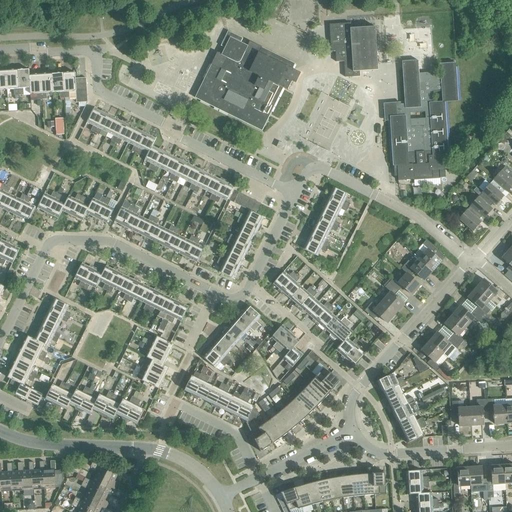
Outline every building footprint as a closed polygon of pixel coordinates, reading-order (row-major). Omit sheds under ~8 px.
[(378,70),(376,48),(375,27),(350,28),(350,23),(329,25),(331,52),(335,52),(336,62),(344,62),(345,78),(360,77),(359,71),(378,70)] [(294,64),(280,57),(261,48),(261,47),(249,41),(247,46),(240,43),(242,38),(228,31),(220,46),(224,48),(221,55),(217,52),(211,65),(195,98),(262,131),(283,88),(287,90),(291,81),(295,83),(300,73),(292,69),(294,64)] [(401,105),(383,106),(384,117),(390,117),(390,128),(393,166),(397,166),(398,180),(432,178),(432,170),(439,170),(439,178),(444,177),(443,170),(444,170),(443,155),(448,155),(444,102),(458,101),(455,63),(440,64),(440,76),(419,77),(418,60),(402,61),(402,64),(405,105),(401,105)] [(17,70),(6,71),(7,90),(14,89),(14,95),(19,95),(17,70)] [(29,70),(17,70),(19,95),(23,95),(23,89),(29,88),(30,88),(29,76),(29,70)] [(63,73),(52,74),(53,93),(60,92),(60,98),(64,98),(63,73)] [(75,73),(63,73),(64,98),(69,98),(69,92),(76,91),(75,85),(75,79),(75,73)] [(52,74),(40,75),(42,100),(46,99),(46,93),(53,93),(52,74)] [(40,75),(29,76),(30,88),(29,88),(30,94),(37,94),(37,100),(42,100),(40,75)] [(91,131),(95,133),(105,112),(102,110),(101,112),(93,109),(88,119),(87,122),(93,125),(91,131)] [(101,129),(108,132),(114,119),(107,116),(108,113),(105,112),(95,133),(99,135),(101,129)] [(63,118),(55,119),(56,135),(64,134),(63,118)] [(111,141),(115,143),(126,122),(122,120),(121,122),(114,119),(108,132),(114,135),(111,141)] [(122,139),(128,142),(135,129),(128,126),(129,123),(126,122),(115,143),(119,145),(122,139)] [(131,151),(135,153),(146,132),(143,130),(142,133),(135,129),(128,142),(134,145),(131,151)] [(142,149),(148,152),(148,153),(151,147),(152,147),(155,139),(148,136),(149,133),(146,132),(135,153),(140,155),(142,149)] [(276,147),(282,150),(285,145),(278,142),(276,147)] [(148,169),(152,171),(163,149),(159,148),(158,150),(152,147),(151,147),(148,153),(148,152),(144,160),(151,163),(148,169)] [(159,167),(165,170),(172,157),(165,153),(166,151),(163,149),(152,171),(156,173),(159,167)] [(169,179),(173,181),(183,160),(180,158),(179,160),(172,157),(165,170),(171,173),(169,179)] [(180,177),(186,180),(192,167),(185,164),(187,161),(183,160),(173,181),(177,183),(180,177)] [(493,180),(505,190),(507,192),(511,186),(511,172),(505,166),(493,180)] [(189,189),(193,191),(204,170),(200,168),(199,170),(192,167),(186,180),(192,183),(189,189)] [(200,187),(206,190),(213,177),(206,174),(207,171),(204,170),(193,191),(197,193),(200,187)] [(472,171),(465,179),(470,183),(474,178),(474,177),(476,174),(472,171)] [(210,199),(214,201),(224,180),(221,178),(220,180),(213,177),(206,190),(212,193),(210,199)] [(224,180),(214,201),(218,203),(220,197),(227,201),(233,187),(226,184),(227,181),(224,180)] [(493,180),(482,193),(493,203),(496,205),(504,196),(501,194),(505,190),(493,180)] [(117,189),(122,192),(126,184),(121,182),(117,189)] [(0,207),(7,210),(13,197),(7,194),(10,189),(6,187),(0,198),(0,207)] [(328,194),(326,197),(348,207),(350,203),(344,201),(347,194),(334,188),(330,195),(328,194)] [(43,213),(47,215),(57,194),(53,192),(50,197),(44,194),(37,207),(45,211),(43,213)] [(234,203),(240,206),(245,196),(239,193),(234,203)] [(470,206),(482,216),(484,218),(492,209),(490,207),(493,203),(482,193),(470,206)] [(58,218),(62,210),(65,204),(64,204),(59,201),(61,196),(57,194),(47,215),(50,217),(51,214),(58,218)] [(68,216),(71,218),(81,196),(77,194),(75,200),(68,197),(64,204),(65,204),(62,210),(69,214),(68,216)] [(13,216),(16,218),(26,197),(22,195),(20,200),(13,197),(7,210),(14,214),(13,216)] [(83,220),(86,213),(89,207),(83,204),(85,198),(81,196),(71,218),(74,219),(75,217),(83,220)] [(240,206),(245,208),(250,199),(245,196),(240,206)] [(26,197),(16,218),(19,219),(20,217),(27,221),(34,207),(28,204),(30,199),(26,197)] [(92,218),(95,220),(106,199),(101,197),(99,202),(92,199),(89,207),(86,213),(93,216),(92,218)] [(327,201),(324,208),(337,215),(340,209),(346,211),(348,207),(326,197),(325,200),(327,201)] [(106,199),(95,220),(98,222),(100,219),(107,223),(113,210),(107,207),(110,201),(106,199)] [(245,208),(250,211),(250,210),(251,211),(255,201),(250,199),(245,208)] [(255,201),(251,211),(256,214),(261,204),(255,201)] [(120,227),(124,229),(134,207),(130,205),(127,211),(121,208),(114,221),(122,225),(120,227)] [(482,216),(470,206),(459,219),(473,231),(481,222),(478,220),(482,216)] [(128,228),(135,231),(142,218),(136,215),(138,209),(134,207),(124,229),(127,230),(128,228)] [(318,214),(316,217),(337,228),(339,224),(334,221),(337,215),(324,208),(320,215),(318,214)] [(153,209),(150,215),(151,216),(155,218),(158,212),(153,209)] [(241,214),(239,218),(260,229),(262,225),(260,224),(263,217),(256,214),(251,211),(250,210),(250,211),(247,217),(241,214)] [(141,237),(144,239),(155,218),(151,216),(148,221),(142,218),(135,231),(142,235),(141,237)] [(317,222),(314,229),(327,235),(330,229),(335,232),(337,228),(316,217),(315,221),(317,222)] [(149,238),(156,242),(162,228),(156,225),(159,220),(155,218),(144,239),(148,240),(149,238)] [(243,225),(240,231),(253,238),(256,231),(259,232),(260,229),(239,218),(237,222),(243,225)] [(161,247),(165,249),(175,228),(171,226),(168,231),(162,228),(156,242),(163,245),(161,247)] [(169,248),(176,252),(183,238),(177,235),(179,230),(175,228),(165,249),(168,251),(169,248)] [(308,234),(306,238),(327,248),(329,244),(324,242),(327,235),(314,229),(310,236),(308,234)] [(231,235),(229,239),(250,249),(252,246),(250,245),(253,238),(240,231),(237,237),(231,235)] [(182,257),(185,259),(196,238),(192,236),(189,241),(183,238),(176,252),(183,255),(182,257)] [(196,238),(185,259),(188,261),(190,258),(197,262),(197,261),(201,263),(204,257),(200,255),(203,249),(197,245),(200,240),(196,238)] [(327,248),(306,238),(305,241),(307,242),(303,249),(317,256),(320,250),(325,252),(327,248)] [(233,246),(230,252),(243,258),(246,251),(249,253),(250,249),(229,239),(227,243),(233,246)] [(0,261),(10,242),(6,240),(5,243),(0,240),(0,261)] [(414,255),(419,259),(432,271),(441,261),(431,253),(435,249),(426,241),(414,255)] [(10,242),(0,261),(0,263),(3,265),(6,260),(12,263),(14,259),(19,250),(12,246),(13,244),(10,242)] [(511,250),(510,249),(502,259),(511,267),(508,271),(511,274),(511,250)] [(221,255),(219,259),(240,270),(242,266),(240,265),(243,258),(230,252),(227,258),(221,255)] [(240,270),(219,259),(217,263),(223,266),(220,272),(223,274),(233,279),(236,272),(239,273),(240,270)] [(401,269),(407,273),(411,277),(414,272),(424,281),(432,271),(419,259),(411,269),(405,264),(401,269)] [(78,286),(82,288),(93,267),(90,265),(88,268),(81,264),(75,277),(81,281),(78,286)] [(96,288),(99,280),(102,274),(95,271),(96,269),(93,267),(82,288),(86,290),(89,285),(96,288)] [(103,289),(107,291),(117,270),(114,268),(113,270),(105,267),(103,272),(102,274),(99,280),(105,283),(103,289)] [(113,287),(120,290),(126,277),(119,274),(120,271),(117,270),(107,291),(111,293),(113,287)] [(278,291),(280,293),(296,275),(293,272),(289,277),(283,272),(273,283),(279,289),(278,291)] [(393,278),(389,283),(398,291),(402,287),(411,295),(420,285),(411,277),(407,273),(398,283),(393,278)] [(285,293),(291,298),(300,287),(295,283),(299,278),(296,275),(280,293),(283,295),(285,293)] [(123,299),(127,301),(137,280),(134,278),(133,280),(126,277),(120,290),(126,293),(123,299)] [(484,279),(476,289),(489,300),(497,291),(484,279)] [(134,297),(140,300),(147,287),(140,284),(141,281),(137,280),(127,301),(131,303),(134,297)] [(390,292),(382,302),(395,313),(404,304),(394,295),(398,291),(389,283),(385,287),(390,292)] [(143,309),(147,311),(158,290),(155,288),(153,291),(147,287),(140,300),(146,303),(143,309)] [(295,306),(298,308),(313,290),(310,287),(306,292),(300,287),(291,298),(296,304),(295,306)] [(477,306),(474,310),(483,318),(487,314),(481,309),(489,300),(476,289),(468,298),(477,306)] [(154,307),(160,311),(167,297),(160,294),(161,292),(158,290),(147,311),(152,313),(154,307)] [(302,308),(308,314),(318,302),(312,298),(317,293),(313,290),(298,308),(300,310),(302,308)] [(164,319),(168,321),(178,300),(175,298),(174,301),(167,297),(160,311),(167,314),(164,319)] [(47,308),(68,318),(70,314),(65,312),(68,305),(55,299),(51,306),(49,305),(47,308)] [(178,300),(168,321),(172,323),(175,318),(181,321),(183,317),(188,308),(180,304),(182,302),(178,300)] [(312,321),(315,323),(330,305),(327,302),(323,307),(318,302),(308,314),(314,319),(312,321)] [(395,313),(382,302),(373,311),(368,307),(364,311),(374,319),(377,315),(387,323),(395,313)] [(503,312),(507,316),(511,310),(511,303),(503,312)] [(319,323),(325,329),(335,317),(330,313),(334,308),(330,305),(315,323),(317,325),(319,323)] [(242,310),(239,313),(257,329),(260,325),(255,321),(260,316),(249,306),(243,312),(242,310)] [(460,306),(452,315),(466,327),(474,318),(479,323),(483,318),(474,310),(470,314),(460,306)] [(44,319),(58,326),(61,320),(66,323),(68,318),(47,308),(45,311),(48,312),(44,319)] [(239,318),(234,323),(245,333),(249,328),(254,332),(257,329),(239,313),(237,316),(239,318)] [(454,333),(450,337),(460,345),(463,341),(458,336),(466,327),(452,315),(444,324),(454,333)] [(329,336),(332,338),(347,320),(344,317),(340,322),(335,317),(325,329),(331,334),(329,336)] [(37,328),(58,339),(60,335),(55,332),(58,326),(44,319),(41,326),(39,325),(37,328)] [(336,339),(342,343),(346,339),(352,333),(347,328),(351,323),(347,320),(332,338),(335,340),(336,339)] [(226,327),(224,330),(242,346),(245,342),(240,338),(245,333),(234,323),(228,329),(226,327)] [(273,346),(276,349),(292,332),(289,329),(287,331),(281,326),(271,337),(277,342),(273,346)] [(374,326),(370,331),(375,335),(379,330),(374,326)] [(44,345),(47,347),(51,340),(56,343),(58,339),(37,328),(35,332),(38,333),(34,340),(44,345)] [(224,335),(218,340),(230,350),(234,345),(239,349),(242,346),(224,330),(222,333),(224,335)] [(284,348),(289,352),(293,348),(299,341),(293,336),(295,334),(292,332),(276,349),(279,352),(280,352),(284,348)] [(437,333),(429,342),(443,353),(442,354),(448,358),(460,345),(450,337),(447,341),(437,333)] [(23,347),(45,358),(47,354),(41,351),(44,345),(34,340),(28,336),(23,347)] [(148,340),(146,344),(168,355),(173,345),(170,343),(172,339),(166,336),(164,340),(157,337),(154,343),(148,340)] [(340,357),(343,359),(359,342),(356,339),(351,343),(346,339),(342,343),(336,350),(342,355),(340,357)] [(211,345),(209,347),(227,363),(230,360),(225,355),(230,350),(218,340),(213,346),(211,345)] [(359,342),(343,359),(346,362),(348,360),(354,365),(364,354),(358,349),(362,345),(359,342)] [(443,353),(429,342),(421,351),(431,359),(427,363),(436,372),(440,367),(439,367),(447,358),(442,354),(443,353)] [(146,358),(152,360),(163,366),(163,365),(168,355),(146,344),(144,348),(150,351),(146,358)] [(17,357),(34,365),(37,359),(43,362),(45,358),(23,347),(17,357)] [(227,363),(209,347),(207,350),(208,352),(203,358),(214,368),(219,362),(224,366),(227,363)] [(289,352),(283,358),(289,363),(284,368),(288,371),(304,354),(304,353),(303,353),(301,351),(299,353),(293,348),(289,352)] [(12,367),(35,378),(37,374),(31,371),(34,365),(17,357),(12,367)] [(143,363),(141,367),(164,378),(169,368),(163,365),(163,366),(152,360),(149,366),(143,363)] [(17,383),(20,384),(24,386),(24,385),(27,379),(32,382),(35,378),(12,367),(7,378),(12,380),(17,383)] [(164,378),(141,367),(139,371),(145,374),(142,381),(149,384),(147,388),(153,391),(155,387),(158,389),(164,378)] [(324,368),(316,376),(332,390),(340,382),(324,368)] [(377,382),(382,392),(404,381),(402,377),(396,380),(393,373),(377,382)] [(41,374),(39,379),(47,383),(50,379),(41,374)] [(191,396),(194,398),(205,376),(201,374),(198,379),(192,376),(185,389),(190,391),(191,396)] [(202,397),(206,400),(213,386),(207,383),(209,378),(205,376),(194,398),(197,399),(202,397)] [(316,376),(309,384),(324,399),(332,390),(316,376)] [(382,392),(387,402),(403,394),(400,388),(406,385),(404,381),(382,392)] [(52,405),(55,406),(66,384),(62,382),(59,388),(52,385),(49,391),(46,397),(46,398),(50,400),(52,405)] [(15,395),(26,400),(32,389),(24,385),(24,386),(20,384),(15,395)] [(67,408),(69,405),(70,403),(74,395),(73,395),(67,392),(70,386),(66,384),(55,406),(58,408),(63,406),(67,408)] [(212,406),(215,408),(226,386),(222,384),(219,389),(213,386),(206,400),(210,402),(212,406)] [(309,384),(301,392),(316,407),(324,399),(309,384)] [(222,408),(227,410),(233,396),(227,393),(230,388),(226,386),(215,408),(218,409),(222,408)] [(75,410),(78,411),(89,389),(85,387),(82,393),(76,390),(73,395),(74,395),(70,403),(69,405),(70,403),(74,405),(75,410)] [(421,399),(423,402),(445,392),(443,388),(424,397),(421,399)] [(43,395),(46,397),(49,391),(45,389),(43,395),(32,389),(26,400),(37,406),(43,395)] [(91,413),(92,410),(93,408),(97,400),(91,397),(93,391),(89,389),(78,411),(81,413),(86,411),(91,413)] [(99,415),(102,416),(113,394),(109,392),(106,397),(99,394),(97,400),(93,408),(92,410),(93,410),(93,408),(97,410),(99,415)] [(301,392),(294,399),(308,415),(316,407),(301,392)] [(114,418),(117,413),(116,413),(120,405),(120,404),(114,401),(117,396),(113,394),(102,416),(105,418),(109,416),(114,418)] [(232,416),(235,418),(246,396),(242,394),(239,399),(233,396),(227,410),(231,412),(232,416)] [(387,402),(392,413),(414,402),(412,397),(406,400),(403,394),(387,402)] [(243,418),(247,420),(251,412),(254,407),(247,403),(250,398),(246,396),(235,418),(238,419),(243,418)] [(122,420),(125,421),(136,399),(132,397),(129,402),(123,399),(120,404),(120,405),(116,413),(117,413),(121,415),(122,419),(122,420)] [(136,399),(125,421),(128,423),(128,422),(133,421),(137,423),(142,413),(144,409),(137,406),(140,401),(136,399)] [(294,399),(286,406),(300,423),(308,415),(294,399)] [(493,399),(487,400),(488,412),(494,412),(494,424),(506,423),(505,406),(493,406),(493,399)] [(482,407),(470,408),(471,426),(483,425),(482,412),(488,412),(487,400),(481,400),(482,407)] [(471,426),(470,408),(458,409),(458,401),(452,402),(453,414),(458,414),(459,426),(471,426)] [(397,423),(413,415),(419,412),(414,402),(392,413),(397,423)] [(286,406),(278,413),(291,430),(300,423),(286,406)] [(254,407),(251,412),(255,418),(259,415),(254,407)] [(246,423),(247,425),(247,424),(247,423),(255,418),(251,412),(247,420),(246,423)] [(278,413),(270,420),(282,437),(291,430),(278,413)] [(397,423),(402,433),(424,422),(422,418),(416,421),(413,415),(397,423)] [(270,420),(261,426),(273,444),(282,437),(270,420)] [(424,422),(402,433),(407,444),(424,435),(420,429),(426,426),(424,422)] [(273,444),(261,426),(251,433),(260,452),(273,444)] [(40,470),(34,471),(32,471),(33,490),(44,489),(43,470),(44,470),(44,461),(39,462),(40,470)] [(50,469),(44,470),(43,470),(44,489),(55,488),(54,469),(55,469),(55,461),(50,461),(50,469)] [(29,471),(23,471),(21,471),(23,490),(33,490),(32,471),(34,471),(33,462),(28,462),(29,471)] [(7,472),(1,473),(0,472),(0,475),(1,492),(12,491),(11,472),(12,472),(11,463),(7,464),(7,472)] [(18,472),(12,472),(11,472),(12,491),(23,490),(21,471),(23,471),(22,463),(18,463),(18,472)] [(98,471),(95,476),(116,487),(118,483),(114,481),(117,475),(100,466),(92,463),(90,467),(98,471)] [(511,465),(503,466),(504,483),(511,482),(511,465)] [(492,479),(487,479),(488,492),(493,491),(492,484),(504,483),(503,466),(491,466),(492,479)] [(481,467),(469,468),(470,486),(482,485),(483,492),(488,492),(487,479),(482,480),(481,467)] [(470,486),(469,468),(457,468),(458,481),(453,481),(454,494),(460,494),(459,486),(470,486)] [(404,480),(404,483),(428,482),(428,477),(421,478),(421,471),(406,472),(407,480),(404,480)] [(385,473),(373,474),(374,495),(386,494),(385,473)] [(361,474),(350,476),(353,497),(364,495),(361,474)] [(373,474),(361,474),(364,495),(374,495),(373,474)] [(85,478),(83,482),(108,494),(111,488),(115,490),(116,487),(95,476),(92,482),(85,478)] [(350,476),(339,477),(342,498),(353,497),(350,476)] [(339,477),(327,479),(332,500),(342,498),(339,477)] [(327,479),(316,482),(322,502),(332,500),(327,479)] [(88,490),(86,496),(107,506),(108,503),(104,501),(108,494),(83,482),(81,486),(88,490)] [(316,482),(305,485),(311,505),(322,502),(316,482)] [(408,495),(416,494),(422,494),(422,493),(422,487),(428,486),(428,482),(404,483),(404,487),(407,487),(408,495)] [(305,485),(294,488),(301,508),(311,505),(305,485)] [(301,508),(294,488),(280,493),(290,511),(301,508)] [(414,502),(414,506),(438,504),(437,499),(431,500),(431,493),(422,493),(422,494),(416,494),(416,502),(414,502)] [(75,497),(73,501),(94,511),(98,511),(101,507),(105,509),(107,506),(86,496),(83,501),(75,497)] [(79,509),(77,511),(94,511),(73,501),(71,506),(79,509)]
